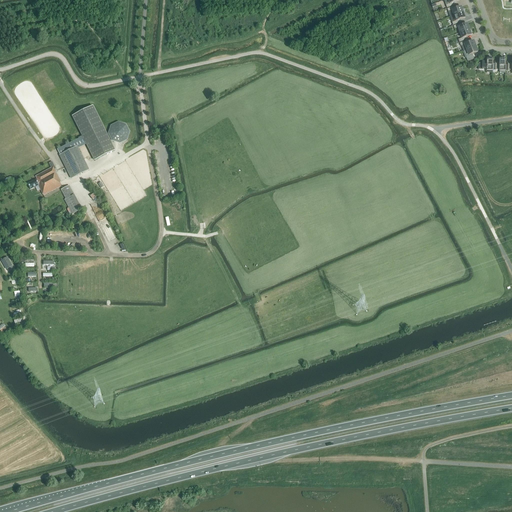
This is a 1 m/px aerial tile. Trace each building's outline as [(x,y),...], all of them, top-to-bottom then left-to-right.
[(444,0),(447,8),(453,6),(452,3),(459,1),(458,0),(444,0)] [(450,17),(463,13),(461,7),(454,10),(453,7),(447,9),(450,17)] [(465,18),(463,13),(450,17),(453,25),(459,23),(458,20),(465,18)] [(459,28),(460,33),(469,30),(467,24),(461,27),(460,24),(453,26),(455,29),(459,28)] [(469,30),(460,33),(462,38),(458,40),(459,43),(466,40),(465,38),(471,35),(469,30)] [(466,41),(460,44),(461,46),(462,46),(464,51),(467,50),(476,47),(474,41),(467,44),(466,41)] [(478,52),(476,47),(467,50),(464,51),(467,61),(474,59),(472,54),(478,52)] [(478,63),(478,70),(482,70),(487,70),(487,71),(487,73),(493,73),(493,71),(493,59),(487,59),(487,62),(483,62),(483,63),(478,63)] [(505,71),(506,60),(500,59),(500,63),(495,63),(495,70),(499,70),(499,71),(500,71),(499,73),(505,73),(505,71)] [(88,170),(77,148),(86,144),(95,161),(114,151),(92,106),(72,116),(82,136),(77,138),(77,139),(56,150),(59,155),(60,155),(72,179),(88,170)] [(111,126),(108,134),(112,141),(120,144),(128,140),(130,132),(126,124),(118,122),(111,126)] [(43,195),(61,186),(59,182),(60,182),(54,170),(56,169),(52,162),(50,163),(49,164),(51,168),(35,177),(37,179),(27,184),(30,190),(38,186),(43,195)] [(74,195),(69,185),(61,190),(66,199),(64,200),(72,215),(81,210),(74,195)] [(110,225),(103,228),(109,240),(116,237),(110,225)] [(12,266),(7,257),(1,261),(6,270),(7,269),(12,266)]
